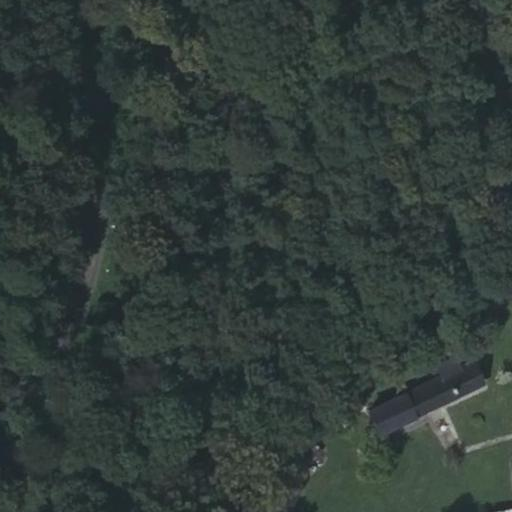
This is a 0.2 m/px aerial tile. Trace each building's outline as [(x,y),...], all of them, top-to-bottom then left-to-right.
[(454,369),(461,380),(476,372),(469,359),(454,369)] [(476,372),(461,380),(429,399),(443,421),(493,391),(479,369),(476,372)] [(443,421),(429,399),(371,434),(385,456),(443,421)] [(316,457),(301,493),(318,501),(334,465),(316,457)] [(241,511),(243,511),(282,511),(301,479),(269,461),(241,511)] [(301,493),(299,493),(293,507),(303,511),(313,511),(318,501),(301,493)] [(511,511),(511,502),(485,505),(486,511),(511,511)]
